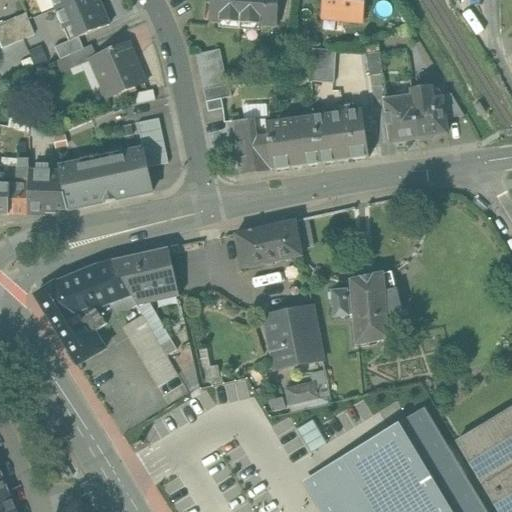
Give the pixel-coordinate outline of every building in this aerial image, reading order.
[(50,0),(54,9),(76,0),(50,0)] [(76,0),(54,9),(68,41),(68,42),(79,38),(110,25),(99,0),(76,0)] [(279,0),(210,0),(209,21),(277,26),(279,0)] [(326,0),(324,18),(363,21),(364,0),(326,0)] [(25,13),(14,18),(23,40),(34,35),(26,15),(25,13)] [(14,18),(3,22),(12,44),(23,40),(14,18)] [(3,22),(0,23),(0,44),(2,49),(12,44),(3,22)] [(68,41),(54,47),(59,59),(70,55),(84,49),(79,38),(68,42),(68,41)] [(377,41),(365,43),(367,55),(379,53),(377,41)] [(129,42),(113,49),(113,48),(108,50),(108,51),(96,56),(88,60),(88,62),(106,99),(146,83),(146,81),(143,82),(127,45),(130,44),(129,42)] [(84,49),(70,55),(75,67),(88,62),(88,60),(96,56),(92,45),(84,49)] [(220,50),(197,55),(204,90),(228,85),(220,50)] [(337,52),(313,50),(311,82),(335,84),(337,52)] [(379,53),(367,55),(370,76),(383,75),(380,53),(379,53)] [(228,85),(204,90),(207,102),(222,99),(232,96),(229,85),(228,85)] [(433,101),(431,88),(412,91),(413,96),(419,138),(423,138),(428,141),(434,140),(437,136),(447,134),(445,120),(442,99),(441,99),(433,101)] [(465,117),(451,94),(441,96),(441,99),(442,99),(445,120),(465,117)] [(413,96),(384,100),(387,126),(389,126),(391,142),(394,142),(396,145),(405,143),(406,140),(419,138),(413,96)] [(222,99),(207,102),(209,112),(224,109),(222,99)] [(267,107),(247,106),(247,114),(266,115),(267,107)] [(313,117),(320,164),(370,158),(363,110),(313,117)] [(320,164),(313,117),(267,123),(273,171),(320,164)] [(159,119),(138,123),(140,135),(161,130),(159,119)] [(266,120),(233,122),(239,175),(273,171),(267,123),(266,120)] [(161,130),(140,135),(142,146),(164,141),(161,130)] [(164,141),(142,146),(143,149),(145,157),(166,152),(164,141)] [(123,158),(81,167),(80,163),(59,167),(60,172),(68,210),(152,192),(147,168),(145,157),(143,149),(122,154),(123,158)] [(166,152),(145,157),(147,168),(169,164),(166,152)] [(17,160),(16,185),(10,185),(8,215),(27,215),(29,185),(28,171),(29,171),(29,160),(17,160)] [(1,167),(0,167),(0,214),(8,215),(10,185),(1,184),(1,167)] [(60,172),(51,172),(51,171),(36,171),(36,172),(29,171),(28,171),(29,185),(27,215),(45,216),(46,213),(56,214),(56,210),(68,210),(60,172)] [(296,221),(236,234),(241,270),(303,257),(296,221)] [(169,249),(112,262),(138,305),(139,307),(180,298),(169,249)] [(100,264),(57,282),(36,295),(79,365),(105,348),(95,332),(118,318),(138,305),(112,262),(100,264)] [(354,315),(356,346),(389,339),(387,316),(401,312),(391,272),(351,281),(352,291),(347,292),(347,291),(332,292),(334,318),(349,316),(349,315),(354,315)] [(139,307),(138,305),(118,318),(159,388),(179,376),(139,307)] [(313,307),(264,317),(275,370),(323,360),(313,307)] [(314,384),(286,390),(290,405),(318,399),(314,384)] [(511,511),(511,409),(457,443),(498,511),(511,511)] [(483,511),(424,411),(318,475),(308,482),(325,511),(483,511)] [(311,454),(327,445),(314,421),(298,430),(311,454)] [(11,511),(4,494),(0,495),(0,511),(11,511)]
